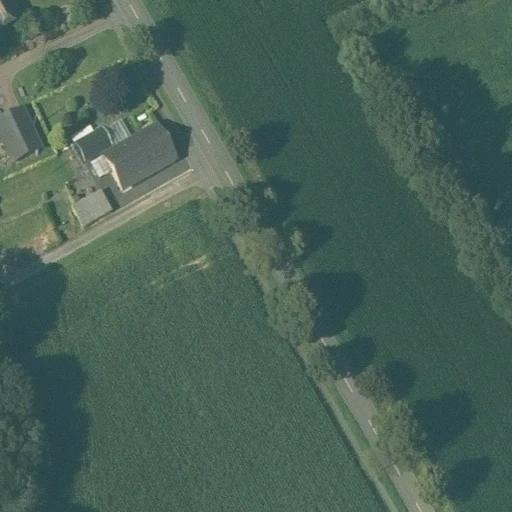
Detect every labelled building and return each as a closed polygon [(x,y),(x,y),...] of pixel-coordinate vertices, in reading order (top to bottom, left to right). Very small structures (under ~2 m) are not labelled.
[(0,0),(0,30),(16,22),(4,0),(0,0)] [(22,113),(0,122),(0,138),(12,164),(39,151),(22,113)] [(156,130),(103,160),(121,192),(175,162),(156,130)] [(101,132),(74,147),(84,165),(111,150),(101,132)] [(100,194),(72,209),(83,229),(111,214),(100,194)]
